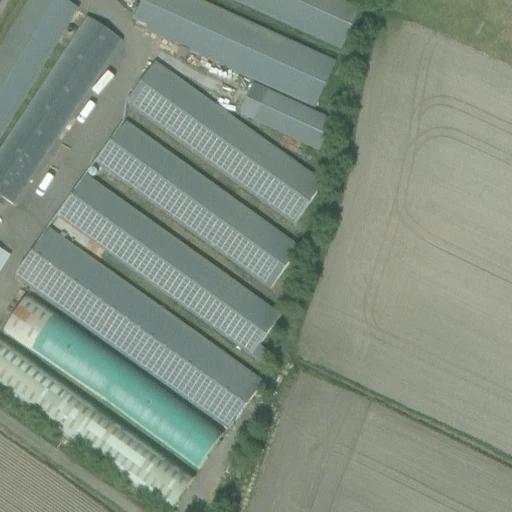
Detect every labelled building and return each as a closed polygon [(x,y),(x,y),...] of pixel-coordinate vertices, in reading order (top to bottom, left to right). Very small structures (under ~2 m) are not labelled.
[(59,0),(31,0),(0,53),(0,138),(78,11),(59,0)] [(225,15),(191,0),(143,0),(133,22),(148,29),(146,34),(180,50),(177,58),(183,62),(188,54),(314,111),(335,65),(237,19),(237,16),(227,10),(225,15)] [(363,5),(351,0),(223,0),(322,46),(318,55),(336,63),(363,5)] [(86,20),(0,152),(0,199),(15,209),(122,45),(86,20)] [(324,187),(154,67),(127,106),(294,228),(324,187)] [(239,116),(318,153),(332,123),(253,86),(239,116)] [(300,252),(125,125),(95,166),(271,292),(300,252)] [(86,180),(57,221),(262,367),(269,356),(259,349),(279,319),(86,180)] [(49,232),(14,280),(229,434),(263,386),(49,232)] [(0,274),(10,259),(0,252),(0,274)] [(28,298),(3,333),(199,472),(223,436),(28,298)] [(172,511),(194,480),(0,340),(0,390),(167,511),(172,511)]
